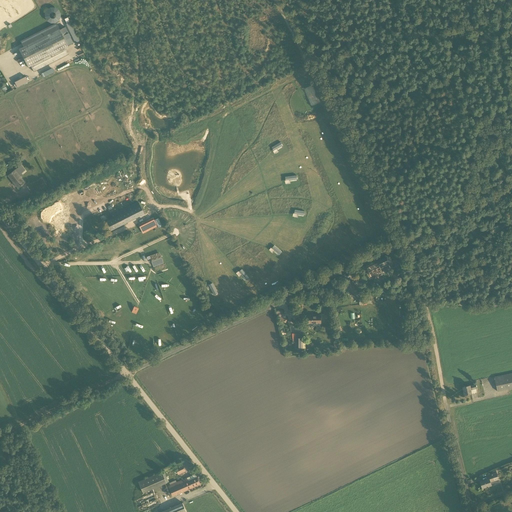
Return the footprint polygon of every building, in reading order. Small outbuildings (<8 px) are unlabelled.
[(68,17),(64,19),(74,43),(78,41),(68,17)] [(68,46),(60,30),(59,29),(19,49),(28,67),(31,66),(33,71),(68,54),(66,49),(68,47),(68,46)] [(43,77),(54,72),(52,68),(41,73),(43,77)] [(25,76),(14,82),(17,87),(28,82),(25,76)] [(17,188),(24,183),(25,182),(15,170),(8,175),(17,188)] [(43,188),(39,180),(27,186),(27,187),(28,187),(30,193),(43,188)] [(109,231),(143,214),(137,202),(111,215),(112,219),(105,223),(109,231)] [(156,225),(156,224),(153,219),(153,218),(139,225),(142,232),(156,225)] [(152,263),(162,260),(160,255),(151,258),(152,263)] [(378,262),(370,266),(372,270),(380,267),(382,272),(390,268),(389,266),(386,267),(384,265),(388,263),(386,258),(378,261),(378,262)] [(349,289),(350,293),(351,293),(353,297),(354,296),(354,298),(359,296),(355,286),(349,289)] [(307,316),(307,324),(321,324),(321,315),(316,315),(316,316),(307,316)] [(295,338),(295,349),(303,349),(303,338),(302,338),(296,338),(295,338)] [(511,388),(511,373),(498,376),(497,374),(494,375),(495,377),(498,391),(511,388)] [(465,395),(471,393),(472,393),(471,390),(476,389),(475,384),(463,387),(465,395)] [(178,474),(181,473),(185,471),(183,466),(177,469),(176,469),(178,474)] [(143,493),(167,483),(162,472),(139,482),(143,493)] [(482,488),(491,485),(490,482),(494,481),(495,484),(500,482),(496,472),(493,474),(486,476),(487,479),(480,482),(482,488)] [(189,481),(187,478),(176,482),(168,486),(173,496),(200,484),(197,477),(189,481)] [(186,511),(183,503),(161,511),(186,511)]
